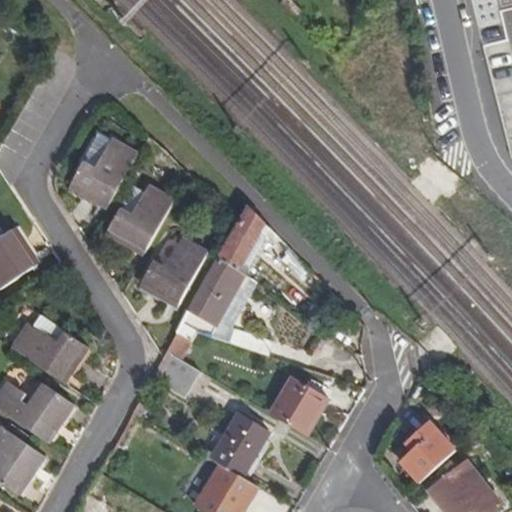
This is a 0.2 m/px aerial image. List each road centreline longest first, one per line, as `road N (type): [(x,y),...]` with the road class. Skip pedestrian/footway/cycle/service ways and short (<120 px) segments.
road 1 (residential): [(51,511),(141,361),(29,184),(109,53)]
road 2 (residential): [(485,157),(447,0)]
